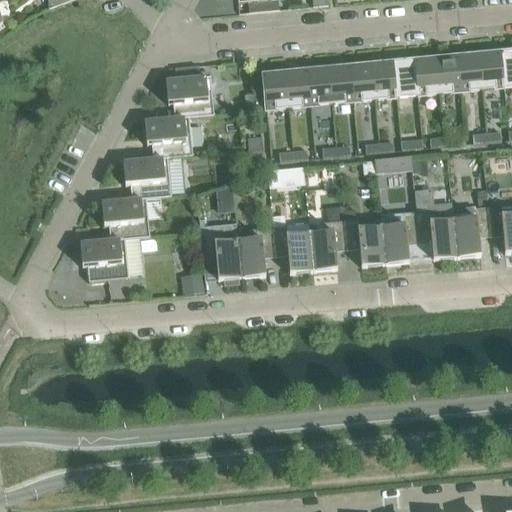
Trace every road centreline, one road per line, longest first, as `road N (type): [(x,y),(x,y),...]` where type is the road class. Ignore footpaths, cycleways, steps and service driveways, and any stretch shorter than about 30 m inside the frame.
road 1 (tertiary): [(0,494),(93,464),(511,429)]
road 2 (tertiary): [(511,402),(86,442),(0,438)]
road 3 (residential): [(25,308),(47,321),(94,326),(511,286)]
road 4 (residential): [(161,50),(511,17)]
road 5 (residential): [(25,308),(161,50)]
road 6 (residential): [(327,511),(511,494)]
